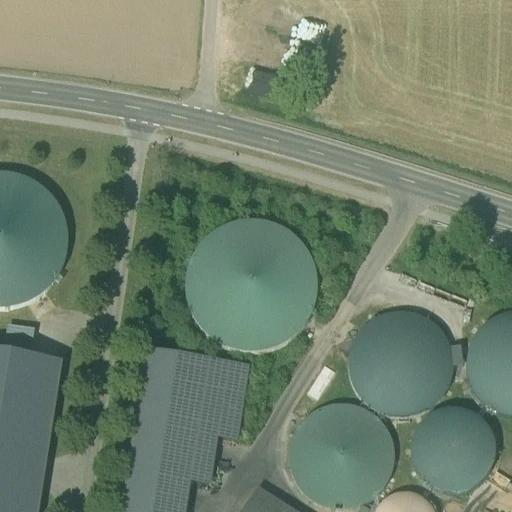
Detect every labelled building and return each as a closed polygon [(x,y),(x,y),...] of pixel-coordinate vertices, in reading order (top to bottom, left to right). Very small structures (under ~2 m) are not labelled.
[(61,271),(66,245),(61,220),(46,198),(25,183),(0,178),(0,311),(24,307),(46,293),(61,271)] [(313,319),(318,293),(313,267),(298,246),(277,231),(251,226),(225,231),(203,245),(189,267),(184,293),(189,318),(203,340),(225,355),(250,360),(276,355),(298,340),(313,319)] [(348,352),(345,373),(351,393),(364,410),(382,420),(403,422),(424,417),(440,404),(450,385),(453,364),(447,344),(434,328),(416,317),(395,315),(374,321),(358,334),(348,352)] [(467,353),(464,374),(470,394),(483,411),(502,421),(511,422),(511,316),(494,321),(477,335),(467,353)] [(35,332),(7,328),(2,358),(30,363),(35,332)] [(147,357),(122,511),(183,511),(188,486),(208,488),(215,441),(235,444),(246,372),(147,357)] [(2,358),(0,358),(0,511),(36,511),(59,367),(30,363),(2,358)] [(326,370),(313,391),(321,396),(334,375),(326,370)] [(288,445),(286,466),(291,486),(304,503),(320,511),(356,511),(364,510),(381,497),(391,478),(393,458),(388,437),(375,421),(356,410),(335,408),(315,414),(298,427),(288,445)] [(412,444),(410,460),(414,477),(424,490),(439,498),(455,500),(472,496),(485,486),(493,471),(496,455),(491,439),(481,425),(466,417),(450,415),(434,419),(420,429),(412,444)] [(283,511),(257,495),(245,511),(283,511)] [(431,511),(427,506),(417,499),(405,497),(392,499),(382,506),(377,511),(431,511)]
